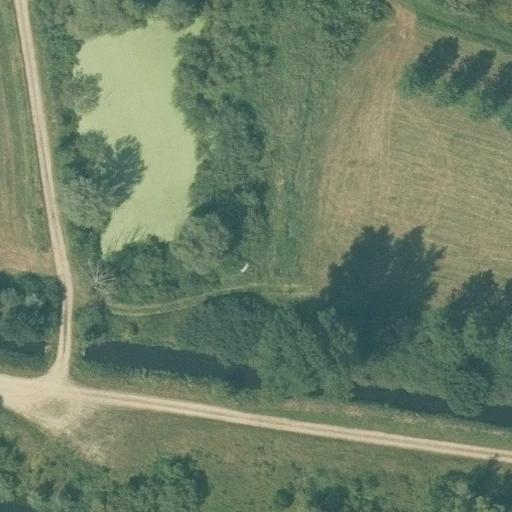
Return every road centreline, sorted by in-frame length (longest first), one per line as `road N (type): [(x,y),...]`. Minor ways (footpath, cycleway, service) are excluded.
road 1 (track): [(0,379),(511,452)]
road 2 (track): [(23,0),(64,285),(62,387)]
